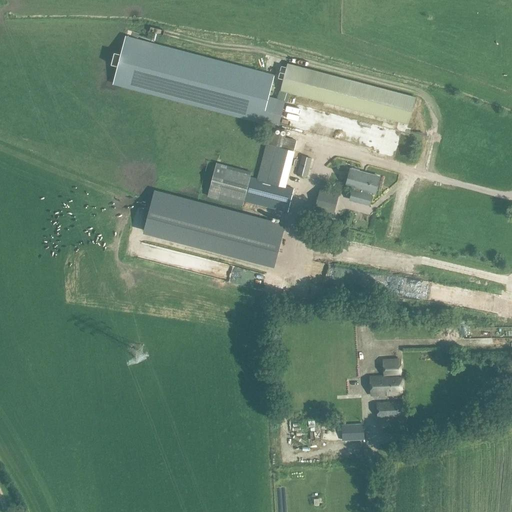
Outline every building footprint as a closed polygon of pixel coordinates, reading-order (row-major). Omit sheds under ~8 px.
[(114,53),(111,64),(111,65),(118,67),(114,84),(271,126),(278,99),(268,96),(274,75),(232,64),(126,37),(121,54),(114,53)] [(288,63),(271,126),(400,160),(407,132),(288,101),(291,92),(410,123),(417,97),(288,63)] [(268,136),(266,144),(292,150),(294,151),(297,140),(285,137),(286,134),(276,131),(270,130),(268,136)] [(307,178),(312,158),(302,156),(297,175),(307,178)] [(294,188),(257,179),(250,177),(252,172),(217,163),(208,196),(243,205),(244,201),(288,213),(294,188)] [(350,173),(346,172),(344,180),(348,181),(347,185),(355,187),(356,180),(377,185),(379,177),(359,172),(360,170),(352,168),(352,170),(351,169),(350,173)] [(375,193),(377,185),(356,180),(355,187),(354,190),(353,190),(351,200),(369,205),(371,195),(371,192),(375,193)] [(340,194),(315,187),(309,208),(334,214),(340,194)] [(155,190),(144,233),(275,267),(286,225),(155,190)] [(410,215),(418,215),(419,204),(411,204),(410,215)] [(429,247),(445,250),(451,214),(434,212),(429,247)] [(404,246),(423,249),(424,241),(405,239),(404,246)] [(445,258),(443,267),(476,275),(478,266),(445,258)] [(355,353),(354,317),(285,320),(286,333),(290,332),(291,356),(312,355),(311,343),(339,342),(340,353),(355,353)] [(400,340),(436,335),(435,326),(399,330),(400,340)] [(295,390),(347,389),(347,373),(325,374),(324,367),(353,366),(352,358),(295,360),(295,390)] [(384,376),(383,376),(371,377),(372,395),(388,394),(388,395),(400,394),(399,377),(402,377),(401,364),(400,365),(399,358),(383,359),(384,376)] [(356,372),(348,374),(349,380),(358,378),(356,372)] [(349,424),(362,424),(361,396),(348,397),(349,424)] [(403,401),(377,402),(377,417),(404,416),(403,401)] [(363,425),(342,427),(343,440),(364,439),(363,425)] [(294,441),(339,440),(339,429),(294,430),(294,441)]
